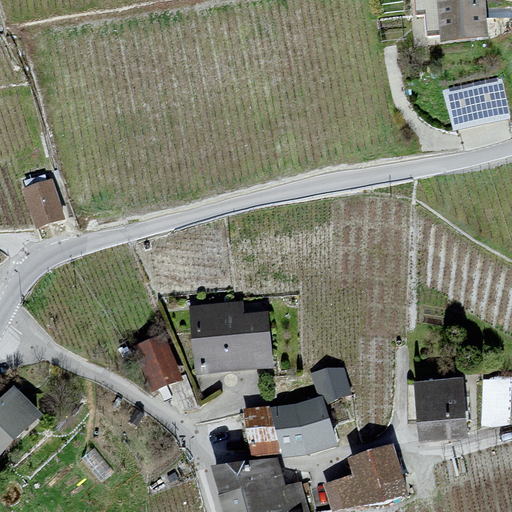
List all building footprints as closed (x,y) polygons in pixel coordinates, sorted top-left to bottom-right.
[(491,0),(442,0),(449,42),(496,39),(491,0)] [(501,70),(445,83),(456,127),(511,115),(501,70)] [(52,181),(24,190),(37,228),(65,219),(52,181)] [(270,300),(194,306),(199,373),(276,367),(270,300)] [(134,348),(153,393),(185,379),(166,334),(134,348)] [(343,370),(315,375),(328,403),(353,394),(343,370)] [(469,378),(419,383),(425,443),(475,438),(469,378)] [(0,465),(48,416),(17,387),(0,404),(0,465)] [(343,447),(322,397),(277,410),(288,453),(289,459),(315,454),(343,447)] [(275,404),(272,405),(246,409),(256,457),(288,453),(277,410),(275,404)] [(356,476),(325,484),(335,510),(391,501),(412,494),(397,451),(354,461),(356,476)] [(235,466),(215,466),(230,511),(310,511),(302,482),(290,487),(281,467),(246,477),(235,466)]
